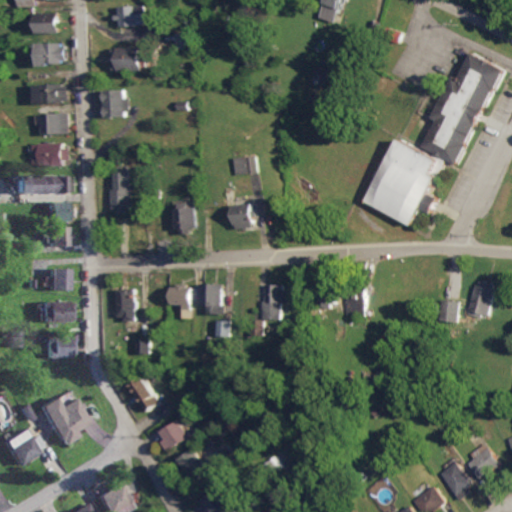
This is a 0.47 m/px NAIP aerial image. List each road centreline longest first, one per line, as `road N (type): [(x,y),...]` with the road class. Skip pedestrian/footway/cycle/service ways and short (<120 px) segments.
road 1 (residential): [(180,511),(98,366),(82,0)]
road 2 (residential): [(91,265),(511,251)]
road 3 (residential): [(16,511),(137,440)]
road 4 (residential): [(460,247),(511,128)]
